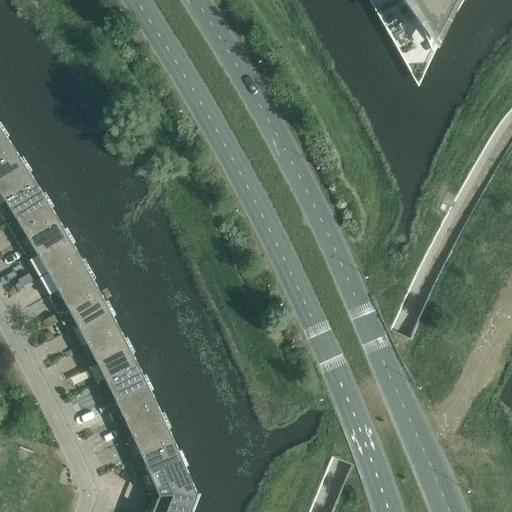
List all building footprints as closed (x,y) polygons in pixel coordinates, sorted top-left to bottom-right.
[(368,0),(401,55),(413,79),(455,0),(368,0)] [(2,131),(0,132),(0,156),(14,148),(2,131)] [(14,148),(0,156),(0,181),(25,166),(14,148)] [(25,166),(0,181),(0,205),(36,183),(25,166)] [(36,183),(0,205),(0,211),(8,225),(47,201),(36,183)] [(47,201),(8,225),(19,242),(58,219),(47,201)] [(58,219),(19,242),(29,260),(68,237),(58,219)] [(68,237),(29,260),(39,277),(79,255),(68,237)] [(79,255),(39,277),(49,295),(89,273),(79,255)] [(28,273),(17,280),(22,287),(33,281),(28,273)] [(89,273),(49,295),(59,313),(99,291),(89,273)] [(99,291),(59,313),(69,331),(109,309),(99,291)] [(109,309),(69,331),(79,349),(119,328),(109,309)] [(52,316),(42,322),(46,329),(56,323),(52,316)] [(119,328),(79,349),(88,367),(128,346),(119,328)] [(128,346),(88,367),(97,385),(138,365),(128,346)] [(138,365),(97,385),(106,404),(147,384),(138,365)] [(147,384),(106,404),(115,422),(156,402),(147,384)] [(156,402),(115,422),(124,440),(165,421),(156,402)] [(165,421),(124,440),(132,459),(174,440),(165,421)] [(174,440),(132,459),(140,478),(182,459),(174,440)] [(182,459),(140,478),(148,495),(197,494),(182,459)] [(141,511),(190,511),(197,494),(148,495),(141,511)]
